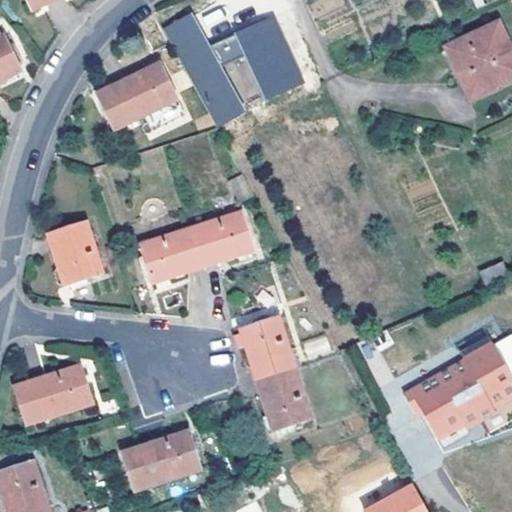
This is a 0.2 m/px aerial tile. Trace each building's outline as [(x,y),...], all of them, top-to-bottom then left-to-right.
[(28,0),(34,11),(56,0),(28,0)] [(215,127),(245,111),(192,11),(163,26),(215,127)] [(265,101),(305,81),(271,14),(211,44),(222,65),(242,55),(265,101)] [(511,53),(499,25),(450,48),(471,97),(511,79),(511,53)] [(6,35),(3,36),(0,37),(0,80),(22,70),(6,35)] [(161,63),(98,94),(116,130),(179,99),(161,63)] [(243,211),(193,227),(205,267),(242,256),(255,252),(243,211)] [(88,223),(49,235),(65,286),(104,274),(88,223)] [(205,267),(193,227),(141,244),(153,284),(175,277),(205,267)] [(483,275),(489,288),(511,277),(511,274),(507,264),(483,275)] [(257,382),(297,368),(281,317),(241,330),(249,356),(257,382)] [(478,424),(495,415),(492,411),(511,400),(511,380),(487,332),(468,340),(478,359),(468,363),(405,395),(417,417),(424,414),(436,438),(476,419),(478,424)] [(308,358),(330,351),(325,335),(303,343),(308,358)] [(478,359),(468,340),(458,345),(468,363),(478,359)] [(81,364),(15,386),(27,425),(94,404),(81,364)] [(313,418),(297,368),(257,382),(265,407),(273,431),(313,418)] [(152,443),(123,452),(136,493),(202,472),(189,431),(152,443)] [(50,511),(34,461),(0,471),(0,484),(8,511),(50,511)] [(427,511),(416,483),(363,504),(366,511),(427,511)]
